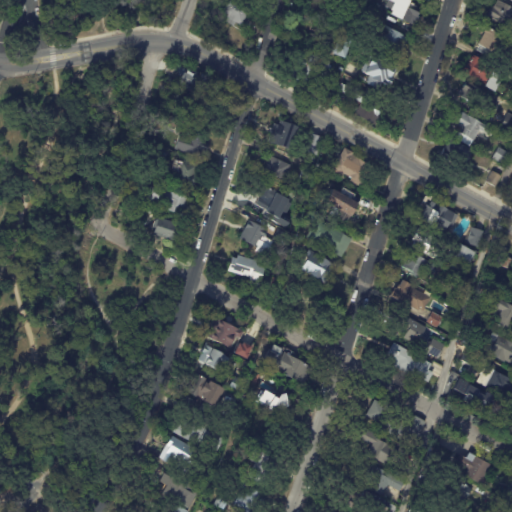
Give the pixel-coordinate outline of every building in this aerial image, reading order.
[(235,0),(248,8),(236,25),(233,23),(230,27),(221,21),(223,17),(215,11),(218,6),(214,3),(216,0),(235,0)] [(306,10),(310,0),(339,0),(329,21),(306,10)] [(417,16),(413,25),(390,15),(390,17),(387,15),(386,18),(374,12),(378,5),(382,7),(385,0),(405,0),(409,2),(420,8),(417,16)] [(511,29),(486,17),(491,7),(493,8),(496,1),(511,8),(511,29)] [(408,39),(397,58),(373,45),(384,25),(408,39)] [(481,52),(474,48),(477,43),(476,42),(484,27),(502,36),(494,52),(484,47),(481,52)] [(313,43),(316,34),(325,37),(321,46),(313,43)] [(329,52),(335,34),(348,38),(341,57),(329,52)] [(314,51),(323,54),(322,59),(327,60),(326,64),(329,65),(326,76),(322,75),(321,79),(307,75),(305,82),(289,77),(297,50),(313,55),(314,51)] [(479,58),(490,64),(487,70),(498,77),(491,90),(458,70),(469,52),(479,58)] [(392,74),(390,77),(391,78),(387,86),(363,73),(367,66),(364,64),(369,56),(382,63),(383,60),(396,67),(392,74)] [(358,69),(353,78),(343,73),(348,62),(359,68),(358,69)] [(193,92),(179,84),(189,69),(202,77),(193,92)] [(216,75),(211,91),(201,87),(205,72),(216,75)] [(494,98),(492,102),(498,105),(493,114),(484,108),(483,110),(457,94),(465,80),(494,98)] [(325,97),(319,95),(322,83),(335,86),(331,99),(325,97)] [(170,93),(175,85),(195,97),(187,110),(177,104),(180,99),(170,93)] [(376,114),(375,116),(377,116),(373,125),(351,114),(357,101),(350,98),(354,89),(382,101),(376,114)] [(199,104),(211,108),(205,126),(176,116),(179,110),(190,114),(193,102),(199,104)] [(472,141),(457,133),(460,128),(453,124),(460,112),(493,131),(489,136),(479,130),(472,141)] [(509,114),(511,115),(511,133),(511,135),(497,128),(505,112),(509,114)] [(185,123),(182,129),(170,122),(173,115),(185,122),(185,123)] [(279,146),(264,141),(271,122),(276,124),(277,120),(293,126),(286,148),(279,146)] [(196,132),(205,135),(204,140),(210,142),(208,149),(201,147),(199,155),(177,148),(182,131),(189,133),(190,130),(196,132)] [(310,134),(322,138),(316,156),(303,151),(309,133),(310,134)] [(471,151),(462,167),(440,155),(449,139),(471,151)] [(359,178),(355,185),(346,180),(348,177),(339,172),(337,174),(327,168),(340,146),(349,152),(348,154),(366,165),(359,178)] [(492,158),(498,147),(508,153),(502,164),(491,158),(492,158)] [(274,176),(259,170),(265,155),(290,165),(284,179),(274,176)] [(200,177),(197,187),(173,180),(177,169),(185,171),(188,160),(201,164),(199,173),(201,174),(200,177)] [(503,166),(500,172),(495,170),(498,164),(503,166)] [(501,176),(495,188),(486,182),(492,171),(501,176)] [(278,185),(276,193),(279,194),(275,211),(254,206),(260,184),(271,187),(272,183),(278,185)] [(196,199),(191,216),(165,208),(167,203),(151,198),(155,185),(197,198),(196,199)] [(348,198),(341,209),(346,212),(341,219),(318,204),(330,186),(348,198)] [(450,213),(454,215),(444,234),(412,217),(418,207),(416,206),(421,197),(428,201),(430,198),(434,200),(432,203),(450,213)] [(160,209),(158,215),(149,212),(150,206),(160,209)] [(163,219),(173,222),(174,218),(186,221),(180,241),(151,232),(156,216),(163,219)] [(250,222),(266,231),(263,237),(275,244),(269,255),(238,238),(247,220),(250,222)] [(335,230),(350,239),(340,257),(308,239),(318,221),(335,230)] [(417,229),(439,242),(430,258),(408,246),(411,241),(407,239),(414,228),(417,229)] [(475,229),(483,232),(478,248),(464,243),(468,231),(470,232),(471,228),(475,229)] [(497,233),(506,236),(503,247),(500,245),(497,253),(490,251),(496,233),(497,233)] [(472,254),(460,275),(446,267),(451,257),(446,254),(452,242),(472,253),(472,254)] [(315,254),(331,264),(321,281),(296,266),(305,252),(313,257),(315,254)] [(407,272),(400,268),(402,263),(398,261),(402,254),(406,256),(408,252),(435,267),(431,275),(421,270),(416,278),(408,274),(408,272),(407,272)] [(239,275),(224,270),(228,256),(231,257),(233,254),(262,263),(260,271),(253,268),(250,278),(239,275)] [(505,258),(511,260),(508,269),(502,267),(505,258)] [(430,299),(423,312),(419,310),(418,312),(392,298),(401,281),(409,285),(408,287),(430,299)] [(459,307),(449,301),(454,291),(464,297),(459,307)] [(511,328),(497,320),(497,321),(491,318),(498,305),(504,309),(506,305),(511,308),(511,328)] [(436,328),(426,322),(432,312),(442,318),(436,328)] [(400,337),(404,331),(393,325),(399,314),(429,330),(426,335),(422,332),(420,337),(428,342),(430,338),(442,345),(439,350),(440,351),(436,359),(427,353),(426,355),(413,348),(414,345),(400,337)] [(473,316),(485,322),(480,334),(467,328),(473,316)] [(216,342),(205,337),(213,318),(244,332),(241,339),(237,337),(231,349),(216,342)] [(511,364),(505,361),(505,363),(487,353),(490,348),(486,346),(488,341),(487,341),(491,332),(511,342),(511,364)] [(280,349),(309,365),(299,382),(275,369),(273,374),(259,366),(262,360),(258,358),(267,342),(276,347),(274,351),(278,353),(280,349)] [(252,347),(247,360),(233,354),(237,343),(241,345),(242,343),(252,347)] [(228,360),(224,366),(220,364),(215,371),(199,361),(203,355),(201,354),(207,345),(228,359),(228,360)] [(424,374),(419,382),(391,366),(401,348),(429,364),(424,374)] [(471,365),(461,359),(467,348),(477,353),(471,365)] [(433,362),(440,367),(437,372),(430,367),(433,362)] [(511,388),(510,392),(508,395),(506,393),(503,398),(474,382),(478,375),(476,374),(477,371),(479,372),(483,365),(511,380),(511,388)] [(223,387),(214,405),(181,387),(185,379),(191,382),(196,372),(204,376),(203,380),(206,381),(207,379),(223,387)] [(235,378),(247,384),(240,397),(226,390),(232,377),(235,378)] [(480,411),(459,400),(464,391),(456,386),(460,380),(498,401),(489,417),(480,411)] [(274,407),(269,408),(265,402),(259,399),(263,388),(271,392),(270,394),(275,396),(277,392),(284,391),(288,404),(274,407)] [(451,398),(448,402),(442,399),(445,394),(451,398)] [(223,395),(235,398),(231,412),(219,409),(223,395)] [(396,417),(404,421),(402,424),(408,427),(414,416),(426,422),(419,434),(422,435),(415,447),(386,431),(385,433),(374,426),(376,422),(364,416),(372,400),(390,409),(386,416),(393,420),(395,416),(396,417)] [(174,435),(179,423),(187,426),(191,416),(200,419),(201,417),(225,427),(222,435),(229,438),(225,446),(218,443),(214,452),(174,435)] [(383,440),(382,443),(397,450),(398,448),(405,451),(395,471),(363,454),(367,446),(354,439),(360,428),(383,440)] [(156,458),(154,457),(166,435),(189,447),(179,466),(165,458),(163,462),(156,458)] [(272,461),(275,463),(270,472),(267,471),(259,485),(244,477),(251,464),(243,460),(248,449),(272,461)] [(465,460),(469,462),(472,457),(488,465),(484,472),(488,474),(481,486),(462,476),(466,469),(459,465),(458,466),(453,463),(457,455),(463,458),(463,459),(465,460)] [(398,491),(387,485),(381,495),(365,486),(375,468),(382,472),(384,467),(405,479),(398,491)] [(192,483),(200,488),(187,510),(157,493),(162,486),(154,481),(158,473),(177,484),(181,477),(192,483)] [(470,489),(461,506),(438,494),(447,477),(470,489)] [(261,495),(264,497),(254,511),(236,511),(226,506),(234,493),(239,496),(245,486),(261,495)] [(395,508),(393,511),(354,511),(339,504),(348,487),(365,495),(366,493),(395,508)] [(225,504),(221,510),(214,506),(217,500),(225,504)]
